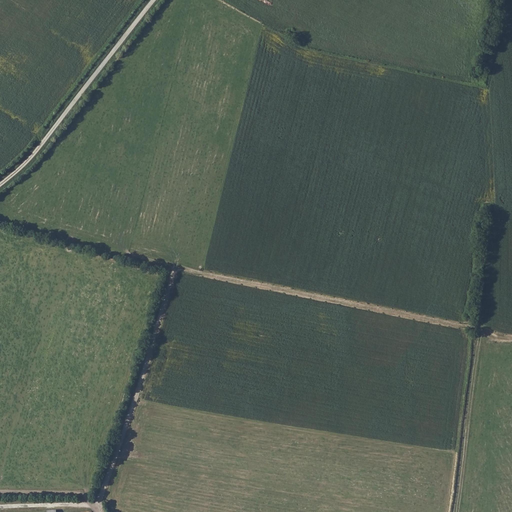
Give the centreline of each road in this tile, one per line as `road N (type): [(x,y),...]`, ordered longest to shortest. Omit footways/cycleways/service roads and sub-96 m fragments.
road 1 (track): [(153,0),(0,185)]
road 2 (track): [(491,511),(490,338)]
